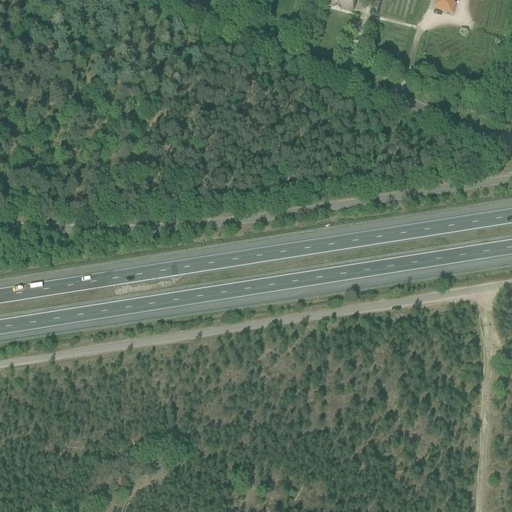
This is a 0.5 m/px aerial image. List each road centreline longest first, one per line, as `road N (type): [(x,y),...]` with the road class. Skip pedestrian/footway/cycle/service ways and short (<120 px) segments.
road 1 (motorway): [(0,327),(511,247)]
road 2 (motorway): [(511,216),(0,296)]
road 3 (unclassified): [(511,178),(244,220),(0,227)]
road 4 (unclassified): [(0,364),(457,292)]
road 5 (unclassified): [(511,137),(444,117),(162,0)]
road 6 (track): [(478,288),(488,347),(479,511)]
